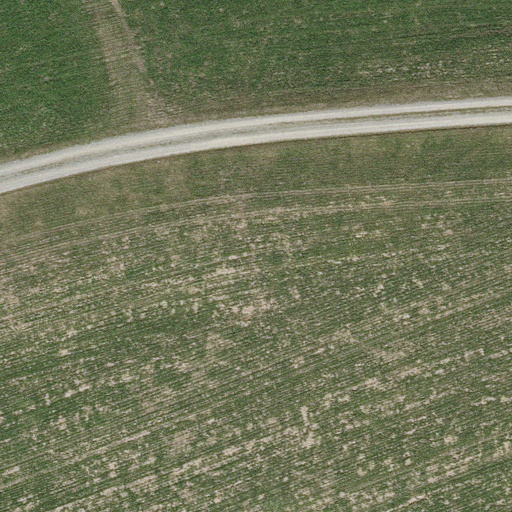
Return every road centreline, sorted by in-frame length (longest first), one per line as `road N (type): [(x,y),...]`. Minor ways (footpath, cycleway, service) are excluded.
road 1 (track): [(0,183),(143,149),(511,123)]
road 2 (track): [(143,149),(87,0)]
